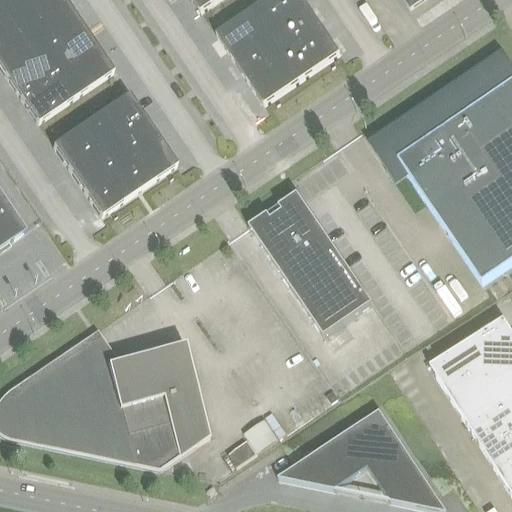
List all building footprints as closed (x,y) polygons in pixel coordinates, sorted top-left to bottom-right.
[(0,0),(0,16),(11,9),(4,0),(0,0)] [(4,0),(11,9),(24,0),(4,0)] [(60,0),(24,0),(11,9),(27,32),(65,6),(60,0)] [(225,0),(189,0),(201,17),(225,0)] [(308,12),(299,0),(273,0),(253,14),(270,37),(308,12)] [(400,0),(409,13),(428,0),(400,0)] [(65,6),(27,32),(43,55),(81,30),(65,6)] [(0,50),(27,32),(11,9),(0,16),(0,50)] [(288,64),(326,39),(308,12),(270,37),(288,64)] [(270,37),(253,14),(216,39),(233,63),(270,37)] [(81,30),(43,55),(58,79),(96,53),(81,30)] [(43,55),(27,32),(0,50),(0,73),(5,81),(43,55)] [(270,37),(233,63),(251,90),(288,64),(270,37)] [(340,59),(326,39),(288,64),(302,85),(340,59)] [(96,53),(58,79),(75,102),(113,77),(96,53)] [(58,79),(43,55),(5,81),(21,104),(58,79)] [(442,101),(511,203),(511,74),(502,60),(442,101)] [(288,64),(251,90),(264,110),(302,85),(288,64)] [(75,102),(58,79),(21,104),(37,128),(75,102)] [(128,99),(90,125),(106,149),(144,123),(128,99)] [(511,268),(511,203),(442,101),(382,141),(386,148),(375,156),(386,173),(385,174),(391,183),(404,174),(482,289),(511,268)] [(144,123),(106,149),(124,176),(162,150),(144,123)] [(52,151),(68,174),(106,149),(90,125),(52,151)] [(106,149),(68,174),(87,201),(124,176),(106,149)] [(124,176),(87,201),(100,221),(176,170),(162,150),(124,176)] [(0,253),(25,236),(0,199),(0,253)] [(372,310),(297,199),(249,232),(324,342),(372,310)] [(511,338),(504,325),(467,349),(489,383),(511,368),(511,338)] [(8,444),(10,444),(158,476),(209,441),(199,401),(197,402),(190,375),(191,374),(184,349),(118,367),(97,335),(9,394),(7,396),(4,399),(1,402),(0,403),(0,440),(1,441),(3,442),(8,444)] [(467,349),(430,372),(443,393),(444,393),(451,403),(450,404),(452,407),(489,383),(467,349)] [(511,368),(489,383),(510,417),(511,415),(511,368)] [(510,417),(489,383),(452,407),(454,410),(455,410),(461,420),(460,420),(473,441),(510,417)] [(278,484),(335,495),(367,473),(389,506),(415,511),(442,511),(379,417),(278,484)] [(493,471),(495,474),(511,463),(511,419),(510,417),(473,441),(486,461),(487,460),(494,470),(493,471)] [(236,472),(256,459),(246,446),(227,459),(236,472)] [(511,463),(495,474),(497,478),(498,477),(504,487),(503,488),(511,501),(511,463)]
